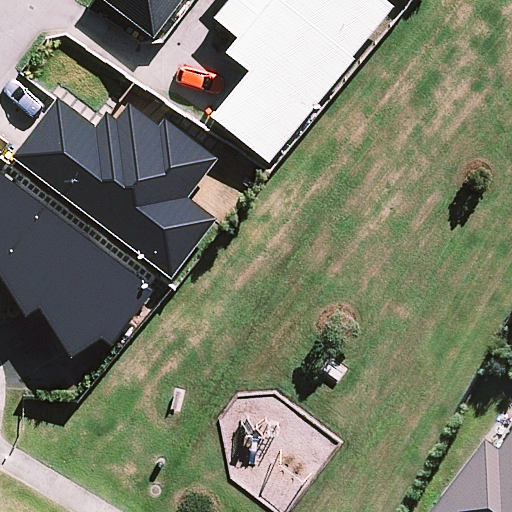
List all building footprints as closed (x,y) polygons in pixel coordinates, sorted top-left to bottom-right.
[(108,0),(157,35),(182,0),(108,0)] [(387,0),(206,0),(237,23),(227,36),(251,55),(212,105),(272,151),(387,0)] [(103,123),(57,93),(20,150),(186,257),(214,213),(179,191),(208,146),(123,91),(103,123)] [(263,171),(228,149),(197,197),(232,219),(263,171)] [(105,320),(116,329),(157,275),(0,156),(0,260),(23,300),(42,289),(71,340),(105,320)] [(511,511),(511,438),(507,445),(495,435),(436,511),(511,511)]
